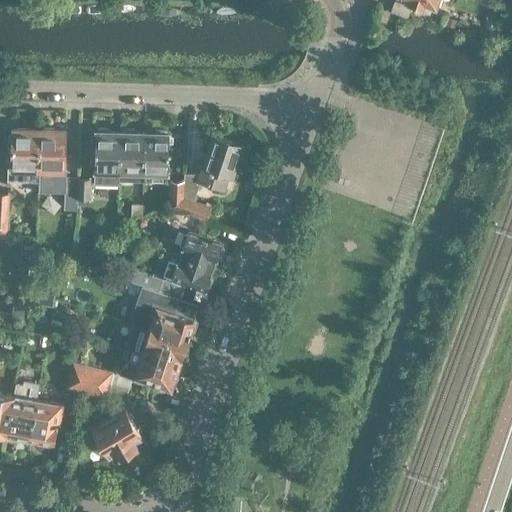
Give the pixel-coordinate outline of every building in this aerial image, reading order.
[(39,129),(38,169),(54,169),(53,177),(62,177),(63,170),(64,170),(65,130),(55,129),(54,127),(42,127),(42,129),(39,129)] [(8,151),(7,180),(29,180),(30,169),(38,169),(39,129),(14,128),(14,133),(11,133),(11,142),(13,142),(13,151),(8,151)] [(96,130),(95,170),(119,171),(120,130),(96,130)] [(120,130),(119,171),(143,171),(144,131),(120,130)] [(144,131),(143,181),(167,181),(167,172),(169,172),(170,131),(144,131)] [(183,180),(182,211),(206,219),(211,206),(194,200),(200,182),(225,190),(230,175),(233,176),(245,144),(212,132),(199,173),(184,172),(184,180),(183,180)] [(65,175),(64,209),(77,209),(77,202),(79,177),(79,176),(65,175)] [(79,177),(77,202),(89,203),(89,200),(91,200),(92,178),(79,177)] [(171,180),(170,206),(182,211),(183,180),(171,180)] [(0,192),(0,218),(9,220),(10,192),(0,192)] [(131,203),(131,216),(142,217),(142,204),(131,203)] [(0,232),(2,233),(8,234),(9,220),(0,218),(0,232)] [(188,230),(180,254),(214,266),(222,242),(188,230)] [(172,240),(159,236),(157,245),(170,249),(173,242),(172,240)] [(152,274),(162,278),(163,275),(206,289),(214,266),(180,254),(164,249),(161,258),(158,257),(152,274)] [(152,274),(131,267),(129,271),(116,266),(113,275),(143,285),(158,289),(162,278),(152,274)] [(58,277),(39,274),(37,282),(57,286),(58,277)] [(143,285),(130,323),(134,324),(188,342),(195,319),(172,311),(177,296),(162,291),(158,289),(143,285)] [(43,291),(31,289),(30,302),(42,303),(43,291)] [(134,324),(127,346),(134,349),(180,365),(188,342),(134,324)] [(87,363),(83,377),(109,383),(128,390),(132,379),(149,385),(150,381),(154,382),(153,386),(170,392),(180,365),(134,349),(128,367),(124,375),(113,371),(113,370),(87,363)] [(87,363),(73,360),(67,386),(80,389),(83,377),(87,363)] [(83,377),(80,389),(106,396),(109,383),(83,377)] [(13,393),(6,433),(30,437),(37,397),(40,382),(24,379),(24,383),(15,382),(13,393)] [(0,431),(6,433),(13,393),(0,390),(0,431)] [(37,397),(30,437),(54,442),(58,419),(61,419),(64,402),(37,397)] [(125,406),(90,426),(109,458),(118,452),(121,457),(137,447),(132,439),(141,433),(125,406)]
